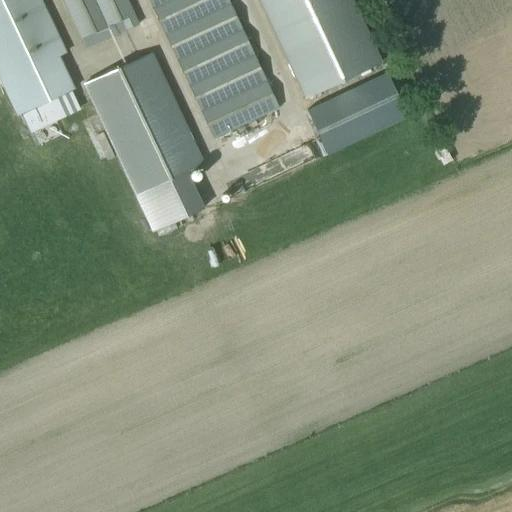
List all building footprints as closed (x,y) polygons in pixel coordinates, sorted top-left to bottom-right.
[(39,0),(0,0),(0,81),(1,84),(65,54),(39,0)] [(60,0),(80,41),(81,40),(86,50),(126,33),(127,35),(139,29),(125,0),(60,0)] [(226,0),(146,0),(212,138),(278,107),(226,0)] [(349,0),(256,0),(302,99),(379,63),(349,0)] [(151,54),(83,86),(135,197),(203,165),(151,54)]
